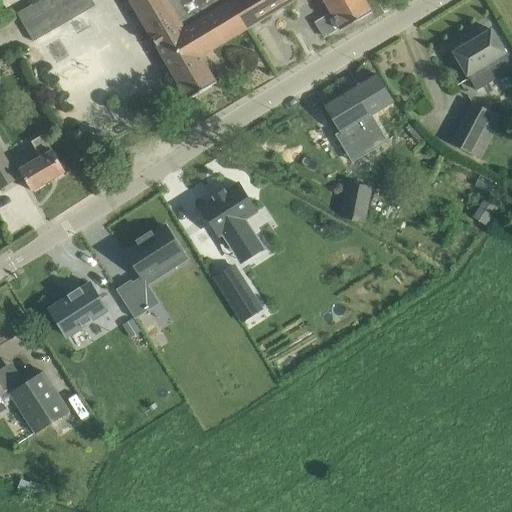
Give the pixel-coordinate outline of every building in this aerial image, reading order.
[(92,0),(39,0),(30,6),(17,13),(33,42),(96,5),(92,0)] [(129,0),(188,100),(216,83),(200,56),(247,28),(230,0),(214,0),(187,16),(177,0),(129,0)] [(177,0),(187,16),(214,0),(177,0)] [(230,0),(247,28),(293,0),(315,0),(320,1),(322,0),(324,0),(342,31),(372,13),(364,0),(230,0)] [(320,24),(315,26),(325,43),(337,35),(328,19),(320,24)] [(491,29),(453,52),(467,76),(468,75),(477,90),(511,69),(511,65),(505,53),(491,29)] [(393,101),(386,91),(376,74),(324,105),(341,132),(340,133),(349,147),(368,135),(376,147),(387,140),(372,114),(393,101)] [(450,143),(481,158),(502,116),(472,101),(450,143)] [(40,157),(19,169),(32,191),(65,172),(43,134),(32,141),(40,157)] [(0,150),(0,189),(0,190),(18,179),(0,150)] [(214,198),(201,207),(219,236),(222,234),(233,250),(234,250),(255,237),(256,236),(245,219),(256,212),(238,183),(225,192),(224,190),(222,191),(223,193),(216,197),(215,196),(213,197),(214,198)] [(341,218),(365,223),(372,188),(348,183),(341,218)] [(165,277),(188,263),(168,229),(154,237),(153,235),(139,244),(140,246),(127,254),(143,280),(144,282),(157,273),(161,279),(165,277)] [(234,266),(215,277),(243,321),(254,313),(243,296),(250,292),(234,266)] [(117,289),(116,289),(132,314),(135,319),(136,318),(135,317),(148,309),(132,284),(131,282),(118,290),(117,289)] [(92,287),(52,312),(69,339),(109,314),(104,305),(92,287)] [(132,314),(115,325),(124,337),(139,327),(135,320),(135,319),(132,314)] [(0,374),(0,397),(3,401),(10,397),(34,435),(70,412),(54,388),(44,371),(15,389),(4,372),(0,374)]
